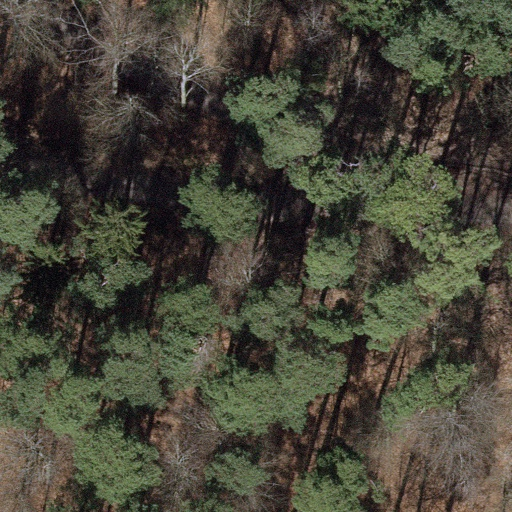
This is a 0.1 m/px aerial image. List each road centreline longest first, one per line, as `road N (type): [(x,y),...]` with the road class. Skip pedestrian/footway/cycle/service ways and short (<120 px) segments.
road 1 (track): [(17,0),(173,84),(446,206)]
road 2 (track): [(446,206),(169,191),(0,158)]
